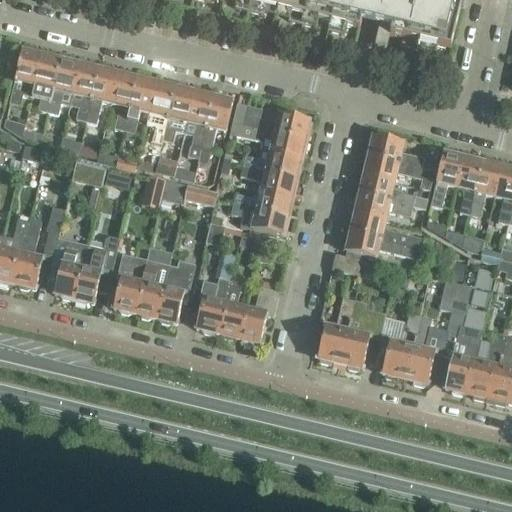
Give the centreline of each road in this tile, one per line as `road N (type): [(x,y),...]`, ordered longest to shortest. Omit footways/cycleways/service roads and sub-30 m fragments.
road 1 (secondary): [(511,474),(0,353)]
road 2 (secondary): [(0,391),(507,511)]
road 3 (residential): [(351,95),(0,10)]
road 4 (residential): [(281,385),(351,95)]
road 5 (residential): [(281,385),(0,317)]
road 6 (residential): [(511,439),(281,385)]
road 7 (residential): [(471,124),(500,0)]
road 8 (residential): [(471,124),(351,95)]
